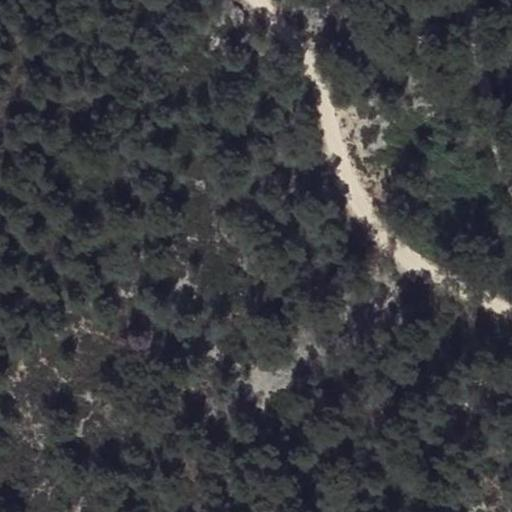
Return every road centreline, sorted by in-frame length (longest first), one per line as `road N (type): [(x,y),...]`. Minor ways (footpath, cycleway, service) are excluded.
road 1 (track): [(258,0),(285,29),(332,124),(354,202),(404,256),(511,310)]
road 2 (track): [(511,186),(450,0)]
